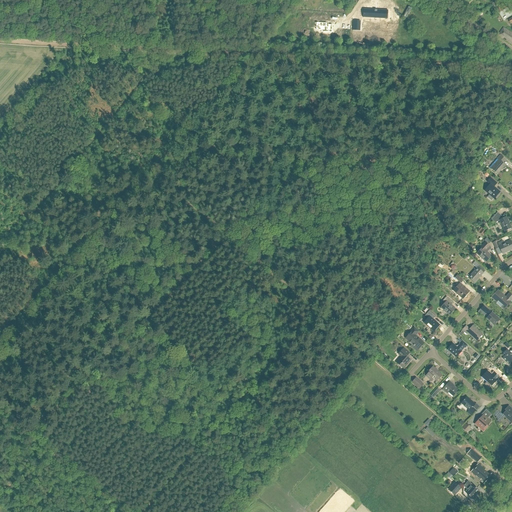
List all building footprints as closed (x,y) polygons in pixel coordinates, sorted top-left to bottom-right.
[(501,0),(498,0),(495,2),(500,12),(507,8),(501,0)] [(388,9),(363,7),(363,17),(388,18),(388,9)] [(328,23),(317,22),(316,29),(320,29),(320,32),(332,32),(332,25),(328,24),(328,23)] [(511,33),(505,29),(503,28),(497,36),(500,37),(503,39),(504,38),(506,39),(505,41),(511,44),(511,33)] [(503,163),(506,160),(500,155),(497,159),(498,160),(490,168),(497,174),(505,166),(503,163)] [(489,184),(484,190),(490,195),(488,197),(488,198),(491,200),(492,200),(493,198),(494,199),(500,192),(494,187),(496,184),(490,178),(487,182),(489,184)] [(505,232),(511,228),(511,227),(507,217),(503,218),(503,216),(498,212),(491,220),(495,223),(499,220),(505,232)] [(504,244),(503,241),(498,243),(503,254),(511,250),(511,243),(511,241),(504,244)] [(476,254),(477,255),(485,263),(492,256),(486,251),(490,246),(488,245),(486,242),(485,242),(478,250),(479,250),(476,254)] [(474,284),(483,274),(477,268),(468,278),(474,284)] [(465,288),(460,284),(460,283),(453,291),(463,300),(469,292),(464,288),(465,288)] [(506,298),(498,291),(492,298),(497,303),(498,301),(506,308),(511,302),(510,302),(511,299),(511,295),(510,293),(506,298)] [(449,316),(455,309),(450,304),(452,302),(446,297),(442,301),(445,304),(441,309),(449,316)] [(418,307),(424,313),(428,309),(421,304),(418,307)] [(483,316),(485,314),(488,316),(486,319),(494,326),(500,319),(492,312),(491,313),(484,306),(479,312),(483,316)] [(434,332),(439,325),(433,319),(435,317),(429,311),(424,316),(427,318),(423,323),(434,332)] [(477,341),(482,335),(473,326),(470,329),(466,326),(462,331),(467,335),(468,333),(477,341)] [(417,352),(424,344),(415,336),(419,332),(414,328),(409,333),(410,334),(406,339),(412,345),(410,347),(417,352)] [(453,344),(447,350),(456,358),(461,351),(464,348),(465,348),(467,346),(462,341),(459,344),(460,344),(457,348),(453,344)] [(402,369),(410,360),(407,357),(410,354),(404,349),(399,354),(402,357),(396,363),(402,369)] [(511,361),(511,354),(506,349),(503,353),(505,355),(502,358),(509,364),(511,361)] [(432,382),(434,379),(436,381),(442,375),(433,367),(427,373),(428,374),(426,376),(432,382)] [(482,377),(487,382),(485,384),(488,387),(490,385),(492,386),(497,380),(496,379),(499,377),(494,372),(491,375),(487,371),(482,377)] [(419,389),(423,384),(416,378),(412,383),(419,389)] [(453,397),(458,391),(452,386),(453,385),(449,382),(442,390),(445,392),(447,391),(453,397)] [(438,389),(431,396),(433,398),(440,391),(438,389)] [(471,415),(476,410),(472,407),(475,404),(467,397),(461,403),(469,410),(467,412),(471,415)] [(511,408),(509,405),(504,410),(506,411),(503,414),(507,418),(506,419),(511,423),(511,424),(511,422),(511,408)] [(499,422),(505,416),(497,410),(493,414),(496,417),(495,418),(497,420),(499,422)] [(474,424),(482,431),(483,432),(488,426),(487,425),(491,421),(483,414),(476,422),(474,424)] [(481,458),(476,454),(471,449),(467,453),(473,458),(477,462),(481,458)] [(485,481),(490,476),(484,471),(485,470),(478,463),(471,472),(480,480),(481,478),(485,481)] [(471,497),(478,489),(468,481),(463,486),(467,490),(465,492),(471,497)] [(455,495),(461,488),(455,482),(448,490),(455,495)]
